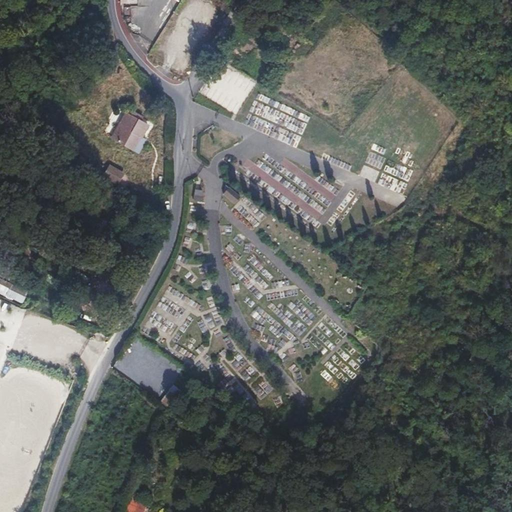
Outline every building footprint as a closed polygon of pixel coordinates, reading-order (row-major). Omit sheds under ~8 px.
[(285,4),(280,0),(276,0),(270,10),(277,15),(285,4)] [(137,6),(125,8),(126,19),(131,18),(132,28),(140,27),(137,6)] [(262,40),(252,34),(241,51),(251,58),(262,40)] [(286,48),(296,54),(303,44),(294,37),(286,48)] [(246,83),(245,77),(237,79),(236,70),(223,72),(226,86),(246,83)] [(153,127),(128,114),(115,139),(139,152),(153,127)] [(116,184),(123,172),(108,163),(101,176),(116,184)] [(222,194),(234,203),(240,195),(228,186),(222,194)] [(0,266),(0,271),(14,280),(16,276),(12,273),(0,266)] [(0,276),(0,297),(25,309),(29,300),(32,294),(13,286),(14,283),(0,276)] [(146,361),(136,376),(151,386),(161,371),(146,361)] [(159,401),(169,409),(182,392),(172,384),(159,401)] [(122,511),(141,511),(148,497),(130,488),(119,510),(122,511)]
